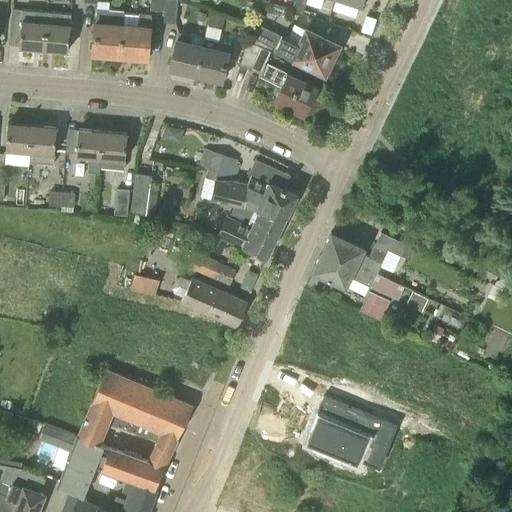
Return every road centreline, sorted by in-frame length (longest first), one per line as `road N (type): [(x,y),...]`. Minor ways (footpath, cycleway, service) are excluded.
road 1 (residential): [(190,511),(344,171)]
road 2 (residential): [(344,171),(208,110),(0,85)]
road 3 (residential): [(344,171),(423,0)]
